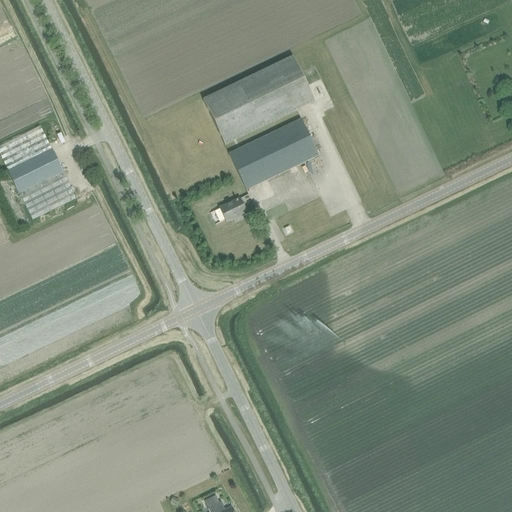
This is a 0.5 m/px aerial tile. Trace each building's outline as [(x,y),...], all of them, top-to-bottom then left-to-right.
[(293,57),(203,101),(224,146),(314,102),(293,57)] [(228,154),(246,191),(318,156),(301,119),(228,154)] [(40,127),(0,146),(0,154),(8,171),(51,149),(40,127)] [(51,150),(8,172),(19,193),(62,172),(51,150)] [(32,221),(75,199),(64,176),(21,197),(32,221)] [(237,218),(246,214),(239,199),(219,209),(226,222),(236,217),(237,218)] [(233,511),(231,508),(225,511),(221,503),(208,509),(209,511),(233,511)]
